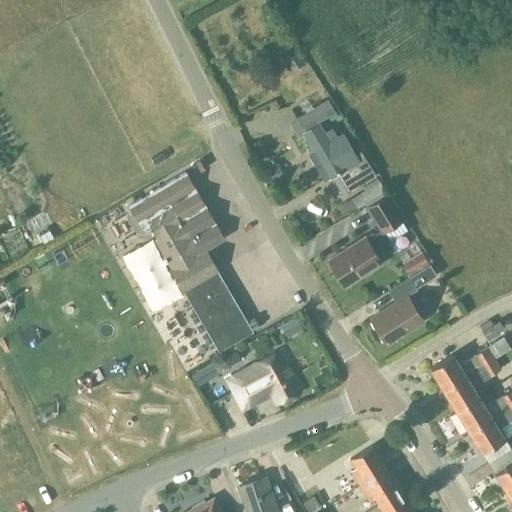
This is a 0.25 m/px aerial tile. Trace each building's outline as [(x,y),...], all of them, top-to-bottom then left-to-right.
[(306,63),(295,46),(283,53),(294,71),(306,63)] [(361,151),(354,155),(347,143),(342,146),(333,129),(324,134),(320,126),(338,115),(328,99),(297,118),(306,134),(331,176),(332,176),(344,196),(377,176),(361,151)] [(280,181),(274,165),(264,169),(271,185),(280,181)] [(186,173),(130,205),(127,217),(138,237),(148,239),(156,236),(157,239),(156,240),(173,268),(172,269),(219,351),(253,332),(218,272),(206,250),(224,239),(186,173)] [(379,178),(363,188),(366,192),(338,208),(343,216),(357,207),(358,209),(385,193),(384,191),(385,190),(379,178)] [(388,194),(366,208),(383,235),(405,221),(388,194)] [(346,286),(382,263),(366,238),(330,260),(346,286)] [(422,251),(403,263),(410,275),(429,263),(422,251)] [(430,265),(410,277),(389,291),(397,302),(372,318),(388,344),(423,321),(408,296),(418,290),(417,288),(437,276),(430,265)] [(304,330),(298,318),(285,325),(291,337),(304,330)] [(483,332),(488,341),(505,330),(500,321),(494,325),(491,321),(484,325),(487,329),(483,332)] [(505,337),(460,365),(453,355),(431,368),(444,390),(511,348),(505,337)] [(511,363),(511,349),(511,348),(444,390),(457,410),(479,397),(474,387),(511,363)] [(242,361),(236,351),(226,357),(232,367),(242,361)] [(277,404),(301,392),(280,352),(256,364),(277,404)] [(200,387),(209,381),(202,370),(193,376),(200,387)] [(511,390),(485,406),(479,397),(457,410),(470,431),(493,418),(507,409),(511,406),(511,390)] [(493,418),(470,431),(483,453),(506,439),(493,418)] [(489,463),(511,449),(506,439),(483,453),(489,463)] [(366,483),(388,469),(373,446),(351,460),(366,483)] [(511,463),(496,473),(509,495),(511,492),(511,463)] [(388,469),(366,483),(379,506),(402,492),(388,469)] [(278,511),(266,477),(239,487),(248,511),(278,511)] [(413,511),(402,492),(379,506),(383,511),(413,511)] [(304,503),(309,511),(312,511),(321,507),(314,496),(304,503)] [(220,511),(214,500),(194,511),(220,511)]
